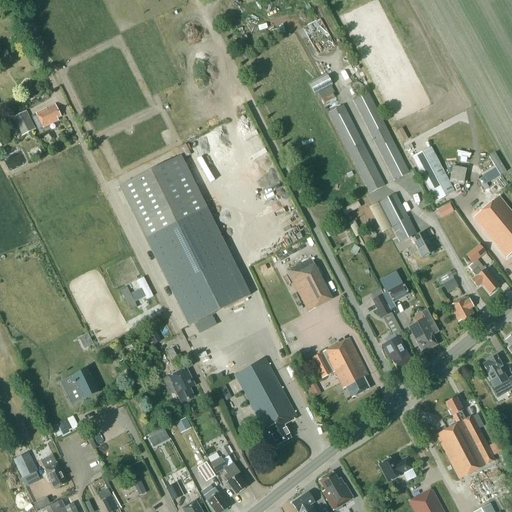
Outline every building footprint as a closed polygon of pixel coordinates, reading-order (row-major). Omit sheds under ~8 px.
[(6,48),(0,50),(0,54),(3,60),(10,56),(6,48)] [(314,94),(332,85),(328,76),(310,85),(314,94)] [(369,92),(352,101),(394,181),(410,173),(369,92)] [(333,93),(321,97),(323,102),(334,97),(333,93)] [(36,115),(42,125),(44,129),(58,122),(57,119),(61,117),(55,105),(36,115)] [(342,106),(328,113),(369,194),(385,186),(344,105),(342,106)] [(35,130),(26,112),(13,118),(22,137),(35,130)] [(5,157),(11,171),(29,162),(23,149),(5,157)] [(496,168),(483,177),(487,184),(506,172),(495,154),(489,157),(496,168)] [(190,326),(251,295),(181,156),(120,187),(190,326)] [(459,190),(465,168),(453,165),(447,187),(459,190)] [(418,234),(407,213),(409,212),(405,205),(403,206),(397,194),(380,203),(397,237),(392,240),(395,246),(418,234)] [(511,215),(498,199),(473,219),(506,259),(511,254),(511,215)] [(355,204),(342,211),(345,217),(359,210),(355,204)] [(453,211),(449,204),(437,210),(441,218),(453,211)] [(379,206),(370,211),(381,232),(390,227),(379,206)] [(436,251),(425,232),(418,236),(413,239),(420,251),(423,258),(436,251)] [(467,256),(474,264),(467,269),(475,278),(470,282),(476,289),(481,285),(489,295),(498,288),(484,270),(477,261),(486,253),(480,245),(467,256)] [(360,249),(354,246),(350,253),(356,256),(360,249)] [(330,301),(312,259),(288,269),(306,311),(330,301)] [(395,271),(379,280),(385,293),(387,292),(402,284),(395,271)] [(454,279),(443,285),(447,293),(459,287),(454,279)] [(402,284),(387,292),(393,304),(408,296),(402,284)] [(382,295),(373,300),(382,318),(392,313),(382,295)] [(473,309),(469,301),(466,303),(464,299),(449,308),(458,324),(461,322),(463,325),(471,321),(469,318),(473,315),(470,311),(473,309)] [(416,325),(409,330),(422,354),(436,346),(431,337),(433,336),(439,332),(427,310),(421,313),(425,321),(416,325)] [(88,334),(79,339),(84,350),(94,345),(88,334)] [(332,375),(336,383),(340,392),(345,389),(351,399),(369,390),(364,379),(368,377),(349,340),(311,359),(322,380),(332,375)] [(389,345),(382,349),(390,363),(392,362),(398,372),(412,364),(398,340),(389,345)] [(173,348),(167,351),(172,360),(177,357),(173,348)] [(489,362),(483,365),(488,374),(486,376),(493,389),(492,390),(495,396),(505,390),(507,394),(511,390),(511,377),(507,381),(500,369),(502,367),(496,357),(488,361),(489,362)] [(297,419),(265,361),(234,377),(258,421),(259,421),(262,426),(263,426),(268,435),(269,434),(276,447),(290,439),(283,426),(297,419)] [(73,384),(66,387),(73,402),(89,395),(89,394),(98,390),(99,393),(100,392),(88,368),(88,369),(88,370),(72,378),(73,379),(73,378),(75,382),(73,383),(73,384)] [(132,376),(128,368),(126,368),(127,370),(122,373),(125,379),(132,376)] [(186,369),(168,377),(171,384),(164,387),(168,395),(176,392),(182,404),(194,398),(190,389),(195,387),(186,369)] [(315,381),(306,385),(311,397),(321,393),(315,381)] [(225,386),(218,390),(222,399),(230,395),(225,386)] [(450,417),(451,417),(456,426),(436,436),(458,481),(494,462),(471,418),(462,422),(458,414),(462,412),(456,399),(445,404),(448,411),(450,417)] [(107,433),(119,457),(125,454),(126,458),(135,453),(124,429),(122,430),(116,416),(94,426),(99,436),(107,433)] [(185,418),(175,423),(180,433),(190,428),(185,418)] [(67,420),(52,427),(59,439),(71,433),(70,431),(72,430),(67,420)] [(154,436),(148,439),(153,447),(158,445),(159,444),(161,443),(169,439),(164,430),(154,436)] [(496,442),(488,446),(493,455),(500,451),(496,442)] [(227,446),(221,449),(225,457),(231,454),(227,446)] [(29,453),(15,460),(24,478),(38,471),(29,453)] [(247,487),(239,475),(241,473),(233,463),(227,467),(221,457),(210,463),(216,474),(224,470),(228,475),(224,478),(228,483),(226,484),(231,490),(232,489),(237,495),(247,487)] [(395,465),(392,459),(378,466),(387,484),(401,477),(401,476),(412,470),(406,459),(395,465)] [(216,475),(208,460),(204,462),(205,463),(197,468),(206,482),(216,475)] [(66,484),(56,462),(43,468),(53,490),(66,484)] [(342,509),(342,507),(353,500),(345,485),(344,486),(340,480),(337,481),(333,473),(319,482),(325,492),(322,493),(333,511),(335,511),(337,511),(342,509)] [(139,479),(132,483),(135,489),(142,486),(139,479)] [(178,484),(166,490),(173,503),(185,497),(178,484)] [(215,490),(214,490),(211,487),(206,490),(205,489),(200,493),(212,511),(223,511),(228,509),(215,490)] [(442,511),(431,491),(407,505),(411,511),(442,511)] [(113,493),(111,494),(120,511),(123,509),(122,507),(121,508),(113,493)] [(314,504),(308,494),(293,504),(298,511),(315,511),(312,505),(314,504)] [(111,495),(102,500),(105,507),(114,502),(111,495)] [(93,511),(88,500),(84,502),(89,511),(93,511)] [(67,511),(62,501),(54,506),(56,511),(67,511)] [(200,511),(195,502),(181,510),(182,511),(200,511)]
